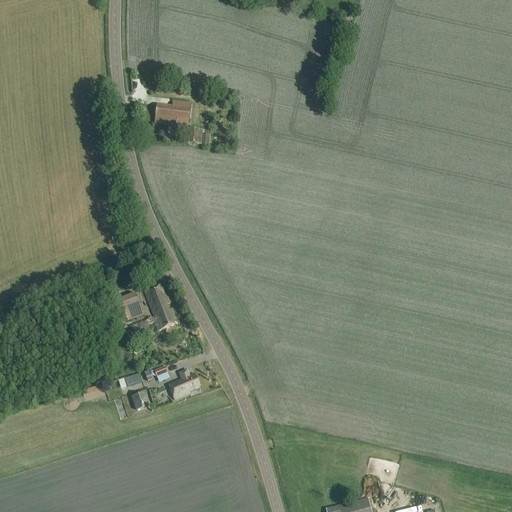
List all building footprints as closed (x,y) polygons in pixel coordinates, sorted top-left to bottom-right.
[(188,125),(190,105),(173,103),(172,108),(157,107),(155,124),(175,126),(175,124),(188,125)] [(203,131),(186,129),(184,144),(209,146),(210,135),(203,135),(203,131)] [(152,320),(151,319),(147,321),(141,324),(142,327),(147,325),(148,326),(154,324),(158,332),(174,326),(172,321),(175,320),(173,316),(174,315),(172,310),(169,311),(167,306),(170,304),(162,285),(145,292),(154,319),(152,320)] [(135,295),(119,300),(127,322),(143,316),(135,295)] [(132,328),(136,337),(144,334),(144,332),(149,330),(148,326),(147,325),(142,327),(141,324),(132,328)] [(101,354),(103,350),(101,345),(97,343),(92,345),(90,348),(92,353),(96,356),(101,354)] [(156,378),(168,374),(165,367),(154,372),(156,378)] [(179,374),(182,381),(168,387),(174,401),(190,394),(189,393),(200,388),(195,376),(189,378),(187,371),(179,374)] [(150,372),(144,375),(147,382),(153,380),(150,372)] [(127,389),(143,384),(140,374),(125,379),(127,389)] [(84,399),(97,395),(104,393),(102,386),(82,392),(84,399)] [(136,412),(149,408),(144,394),(132,398),(136,412)] [(111,401),(116,419),(128,415),(123,398),(111,401)] [(371,511),(368,499),(325,510),(325,511),(371,511)]
